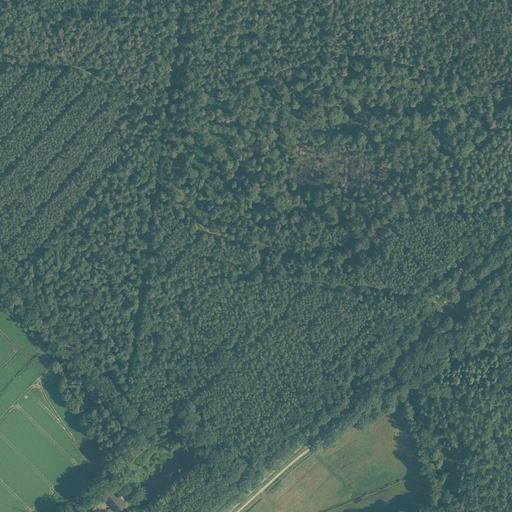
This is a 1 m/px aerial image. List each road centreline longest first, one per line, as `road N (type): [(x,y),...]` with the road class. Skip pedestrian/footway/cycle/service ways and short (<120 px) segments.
road 1 (secondary): [(225,511),(511,250)]
road 2 (track): [(165,106),(316,52),(349,49),(511,75)]
road 3 (track): [(0,271),(154,424),(111,466)]
road 4 (track): [(388,362),(406,392),(445,511)]
